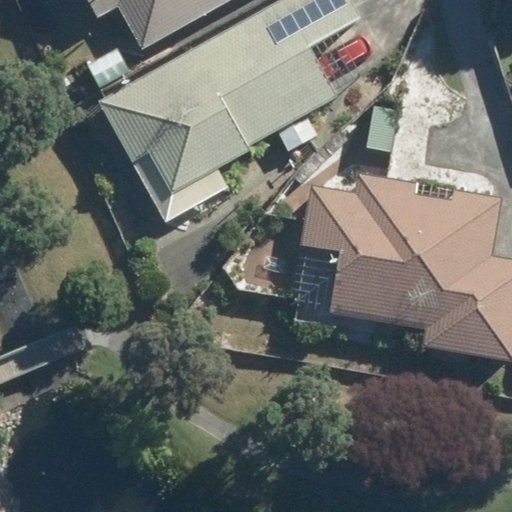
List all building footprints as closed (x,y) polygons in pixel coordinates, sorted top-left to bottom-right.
[(96,0),(105,15),(127,3),(150,46),(232,0),(96,0)] [(238,190),(226,169),(224,165),(255,146),(283,132),(297,157),(327,140),(313,114),(344,97),(317,48),(367,19),(356,0),(293,0),(108,103),(176,224),(238,190)] [(117,49),(87,66),(98,87),(129,71),(117,49)] [(372,106),(365,147),(389,151),(396,110),(372,106)] [(344,313),(438,330),(436,344),(511,358),(511,259),(504,258),(511,214),(511,200),(467,193),(465,203),(426,195),(429,186),(373,175),(369,197),(325,189),(314,246),(355,254),(344,313)]
